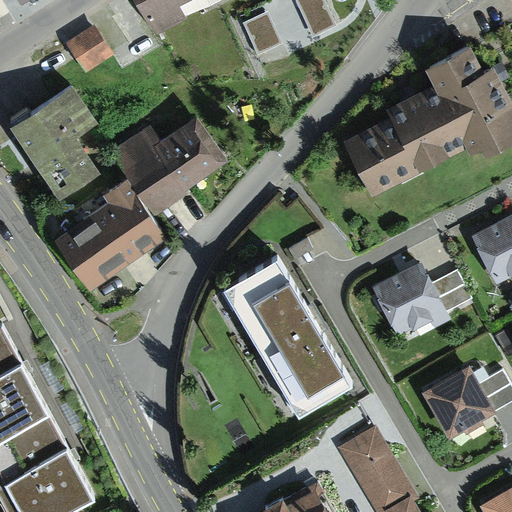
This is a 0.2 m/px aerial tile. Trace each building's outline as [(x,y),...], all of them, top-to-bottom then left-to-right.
[(135,0),(155,38),(189,20),(181,5),(190,0),(135,0)] [(324,0),(296,0),(313,36),(337,25),(324,0)] [(268,11),(244,23),(258,54),(282,43),(268,11)] [(68,42),(88,71),(112,55),(92,26),(68,42)] [(390,117),(344,142),(374,197),(467,148),(471,156),(481,151),(487,162),(511,148),(511,101),(494,68),(484,73),(470,47),(426,71),(432,82),(384,108),(390,117)] [(62,199),(101,173),(76,136),(97,122),(72,84),(12,124),(62,199)] [(56,240),(90,290),(167,238),(153,217),(188,193),(185,189),(226,161),(196,117),(161,140),(152,126),(110,154),(128,181),(105,196),(110,204),(56,240)] [(511,215),(472,236),(497,283),(510,276),(511,280),(511,279),(511,215)] [(452,255),(430,267),(437,278),(458,267),(452,255)] [(354,377),(278,256),(221,288),(298,409),(354,377)] [(421,261),(373,287),(399,335),(411,329),(413,332),(433,321),(436,327),(451,319),(447,310),(474,296),(459,269),(433,283),(421,261)] [(2,323),(0,323),(0,481),(16,511),(59,511),(93,494),(72,455),(2,323)] [(462,367),(422,390),(446,431),(511,392),(498,369),(473,384),(462,367)] [(377,427),(340,448),(378,511),(413,492),(377,427)] [(511,511),(511,484),(481,503),(486,511),(511,511)] [(290,490),(252,511),(337,511),(328,495),(302,510),(290,490)] [(424,511),(413,492),(378,511),(424,511)]
